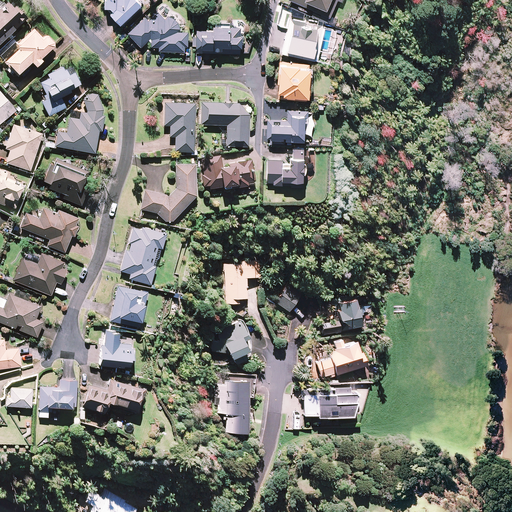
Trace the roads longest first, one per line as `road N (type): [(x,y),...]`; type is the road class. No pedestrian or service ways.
road 1 (residential): [(59,347),(102,244),(125,155),(131,104),(121,75)]
road 2 (residential): [(278,361),(267,451),(240,511)]
road 3 (residential): [(253,75),(121,75)]
